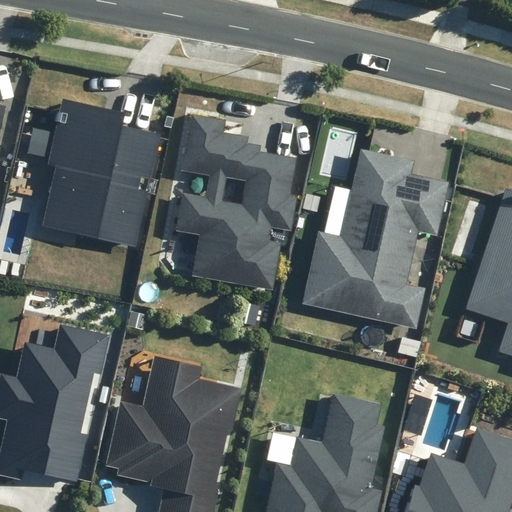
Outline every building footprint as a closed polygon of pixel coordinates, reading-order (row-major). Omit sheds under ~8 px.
[(46,170),(33,230),(126,251),(139,196),(129,194),(132,181),(141,183),(152,138),(112,130),(115,116),(53,103),(38,168),(46,170)] [(210,176),(206,197),(184,194),(177,232),(199,235),(193,276),(275,290),(283,243),(270,241),(272,227),(293,231),(298,197),(291,196),(297,158),(261,152),(262,146),(247,144),(248,137),(225,133),(227,120),(191,114),(182,172),(210,176)] [(320,229),(303,302),(417,328),(427,287),(407,283),(419,230),(438,235),(450,181),(412,172),(415,159),(362,147),(342,234),(320,229)] [(511,195),(497,191),(457,312),(500,326),(491,355),(511,362),(511,195)] [(94,383),(104,335),(47,324),(42,347),(11,341),(4,376),(0,375),(0,487),(22,492),(24,484),(71,493),(82,440),(71,437),(83,381),(94,383)] [(158,511),(213,511),(220,483),(216,482),(228,430),(233,431),(242,388),(200,379),(203,367),(154,356),(144,405),(119,400),(105,465),(118,468),(116,475),(130,478),(151,483),(150,486),(164,489),(158,511)] [(268,466),(257,511),(369,511),(374,495),(363,493),(377,431),(367,429),(372,408),(324,397),(312,446),(288,440),(281,469),(268,466)] [(500,511),(511,477),(511,445),(468,431),(456,468),(422,457),(411,490),(405,488),(396,511),(500,511)]
